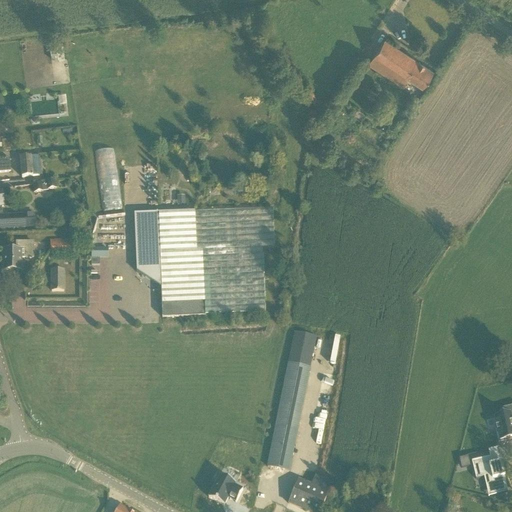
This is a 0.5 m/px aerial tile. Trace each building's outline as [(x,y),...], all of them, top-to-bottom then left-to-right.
[(433,71),(384,39),(373,55),(373,56),(368,64),(402,86),(408,78),(422,88),(433,71)] [(103,211),(123,209),(116,148),(96,150),(103,211)] [(42,156),(31,157),(20,158),(22,178),(44,176),(42,156)] [(0,173),(11,172),(9,159),(0,159),(0,173)] [(55,181),(47,182),(47,183),(33,185),(35,193),(43,192),(43,191),(56,189),(55,181)] [(162,318),(205,316),(205,315),(265,312),(262,248),(264,248),(274,247),(275,247),(273,209),(159,213),(135,214),(137,272),(136,272),(161,288),(162,318)] [(0,229),(27,228),(26,216),(0,217),(0,229)] [(50,240),(51,253),(75,252),(74,239),(50,240)] [(17,251),(4,251),(4,272),(21,272),(21,258),(33,258),(33,243),(17,243),(17,251)] [(108,258),(108,247),(90,248),(90,258),(108,258)] [(64,292),(64,277),(52,277),(52,292),(64,292)] [(289,472),(316,337),(295,333),(268,467),(289,472)] [(500,369),(508,379),(511,375),(511,362),(511,360),(500,369)] [(494,419),(500,442),(507,440),(507,441),(511,440),(511,407),(503,410),(504,416),(494,419)] [(478,468),(473,469),(476,480),(484,478),(486,486),(494,484),(497,495),(508,493),(506,485),(505,482),(503,474),(505,474),(504,472),(503,472),(501,467),(502,467),(501,462),(492,464),(490,457),(490,458),(476,461),(478,468)] [(220,476),(209,498),(224,506),(228,499),(236,503),(243,490),(235,486),(236,484),(220,476)] [(307,511),(320,511),(329,493),(298,481),(288,504),(307,511)]
